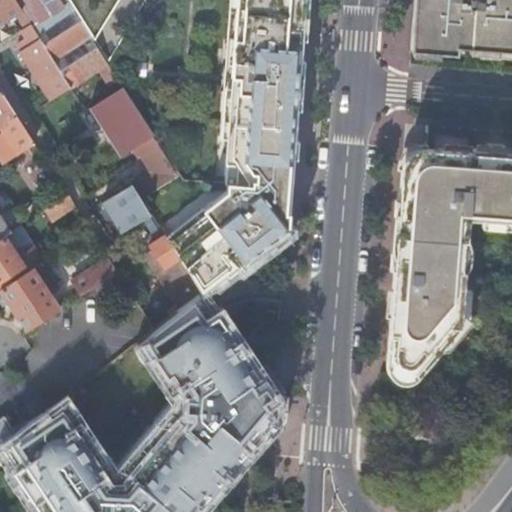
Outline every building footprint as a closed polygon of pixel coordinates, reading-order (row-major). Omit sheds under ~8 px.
[(23,29),(30,25),(14,0),(0,0),(0,24),(15,15),(23,29)] [(98,69),(107,63),(66,0),(14,0),(30,25),(70,88),(98,69)] [(66,0),(107,63),(145,0),(66,0)] [(230,0),(228,39),(234,40),(231,75),(233,75),(227,152),(225,183),(227,183),(227,190),(166,237),(179,258),(201,292),(287,225),(290,194),(299,72),(304,0),(230,0)] [(511,0),(415,0),(414,15),(411,49),(456,53),(456,46),(470,47),(480,47),(479,55),(497,56),(498,49),(510,50),(511,49),(511,0)] [(34,77),(50,101),(70,88),(30,25),(23,29),(20,31),(26,41),(21,44),(24,49),(19,52),(34,77)] [(219,152),(227,152),(233,75),(231,75),(234,40),(228,39),(219,152)] [(118,80),(107,63),(98,69),(103,79),(108,86),(118,80)] [(121,87),(89,108),(109,137),(121,156),(134,148),(150,172),(102,204),(122,235),(143,221),(152,215),(142,199),(180,174),(170,159),(169,160),(121,87)] [(20,121),(2,91),(0,92),(0,166),(35,143),(20,121)] [(415,161),(408,167),(402,167),(391,304),(387,363),(387,367),(387,371),(388,372),(389,373),(389,374),(389,375),(390,376),(392,378),(395,380),(395,381),(397,381),(398,382),(399,382),(409,382),(410,382),(412,381),(413,381),(413,380),(416,379),(417,378),(417,376),(460,326),(467,218),(505,220),(505,228),(511,228),(511,150),(501,150),(494,149),(487,149),(472,147),(471,151),(424,148),(424,154),(415,161)] [(7,192),(0,195),(0,198),(12,226),(20,222),(7,192)] [(67,195),(44,210),(51,221),(74,206),(67,195)] [(157,273),(179,258),(166,237),(152,215),(143,221),(151,234),(144,239),(152,251),(145,254),(151,263),(157,273)] [(0,238),(3,237),(10,232),(0,217),(0,238)] [(0,288),(41,262),(42,261),(19,226),(10,232),(3,237),(0,238),(0,288)] [(116,271),(108,257),(72,281),(80,295),(116,271)] [(201,292),(179,258),(157,273),(168,290),(180,308),(199,293),(201,292)] [(41,262),(0,288),(0,291),(13,310),(26,331),(59,309),(49,295),(58,288),(41,262)] [(82,442),(85,441),(58,401),(44,413),(37,418),(16,434),(12,437),(6,442),(23,466),(15,471),(12,473),(20,484),(23,482),(30,494),(28,496),(38,510),(40,509),(42,511),(175,511),(191,495),(197,501),(200,503),(208,493),(206,491),(215,480),(218,482),(271,419),(263,406),(274,399),(264,384),(258,387),(253,379),(258,376),(251,365),(251,364),(248,366),(240,354),(242,353),(242,352),(233,338),(232,338),(230,339),(221,327),(224,325),(216,314),(214,315),(200,295),(199,293),(152,328),(133,343),(168,395),(173,392),(177,398),(176,410),(107,493),(97,479),(104,475),(97,464),(82,442)] [(0,446),(5,443),(6,442),(12,437),(16,434),(4,416),(0,418),(0,446)]
